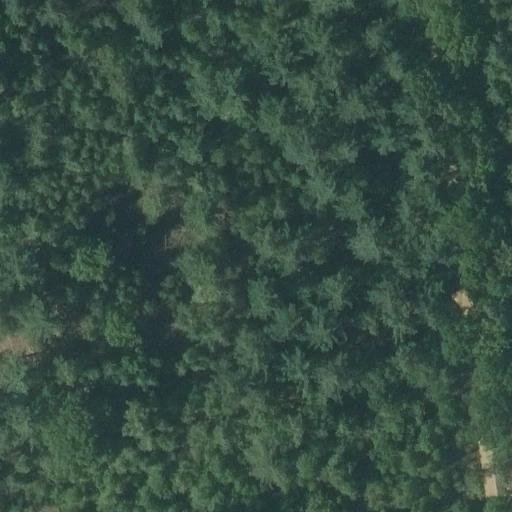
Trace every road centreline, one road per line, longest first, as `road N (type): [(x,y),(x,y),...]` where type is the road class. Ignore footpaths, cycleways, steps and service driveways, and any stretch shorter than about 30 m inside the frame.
road 1 (track): [(0,430),(473,359)]
road 2 (track): [(473,359),(426,0)]
road 3 (track): [(493,511),(473,359)]
